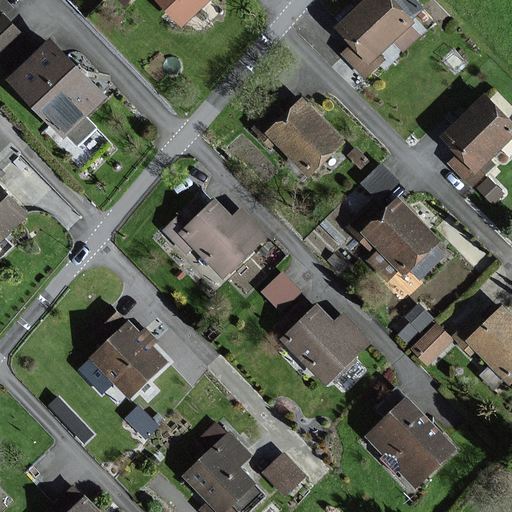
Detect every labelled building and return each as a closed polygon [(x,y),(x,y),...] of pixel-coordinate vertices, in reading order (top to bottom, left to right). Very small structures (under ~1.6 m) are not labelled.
[(208,0),(165,0),(186,21),(208,0)] [(411,26),(416,21),(412,17),(423,7),(417,0),(368,0),(343,23),(359,42),(348,52),(368,74),(385,59),(379,52),(397,36),(407,47),(420,35),(411,26)] [(34,44),(5,15),(0,20),(0,61),(8,69),(34,44)] [(109,94),(57,38),(15,77),(68,133),(71,130),(81,141),(97,126),(86,115),(109,94)] [(511,135),(511,118),(489,95),(487,97),(449,135),(465,151),(455,162),(476,183),(495,164),(490,158),(511,135)] [(315,169),(346,136),(307,100),(291,117),(279,106),(259,128),(276,143),(281,137),(315,169)] [(383,158),(364,178),(382,195),(400,176),(383,158)] [(0,238),(30,210),(0,178),(0,238)] [(411,269),(442,238),(402,198),(386,215),(376,205),(355,226),(376,247),(382,241),(411,269)] [(270,232),(246,209),(237,218),(219,201),(210,210),(199,200),(170,229),(191,250),(199,242),(229,272),(270,232)] [(263,286),(283,306),(303,287),(284,266),(263,286)] [(423,300),(397,325),(409,337),(435,312),(423,300)] [(332,380),(370,339),(347,317),(340,324),(321,306),(312,316),(301,306),(282,326),(292,335),(289,339),(332,380)] [(511,375),(511,313),(507,309),(491,325),(480,314),(458,337),(474,352),(481,345),(511,375)] [(411,342),(430,361),(458,335),(439,316),(411,342)] [(166,363),(132,325),(99,355),(133,393),(166,363)] [(456,447),(411,400),(374,434),(420,482),(456,447)] [(226,511),(255,483),(239,465),(250,454),(233,435),(191,474),(226,511)] [(305,474),(286,455),(270,473),(289,491),(305,474)] [(87,498),(77,487),(48,511),(106,511),(90,495),(87,498)]
